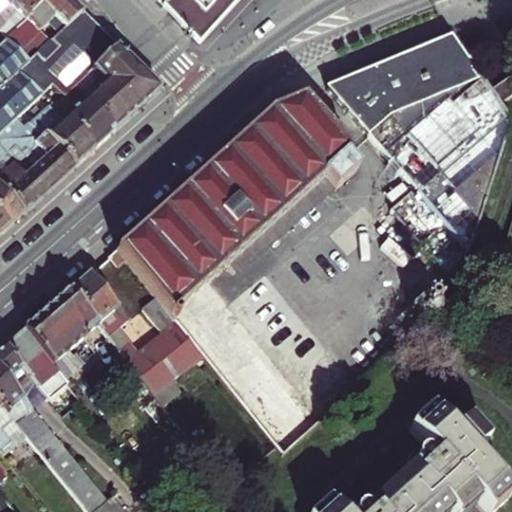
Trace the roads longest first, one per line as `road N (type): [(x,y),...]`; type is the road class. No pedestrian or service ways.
road 1 (secondary): [(0,291),(207,104)]
road 2 (secondary): [(207,104),(277,63),(429,0)]
road 3 (secondary): [(337,0),(278,36),(207,104)]
road 4 (tertiary): [(207,104),(109,0)]
